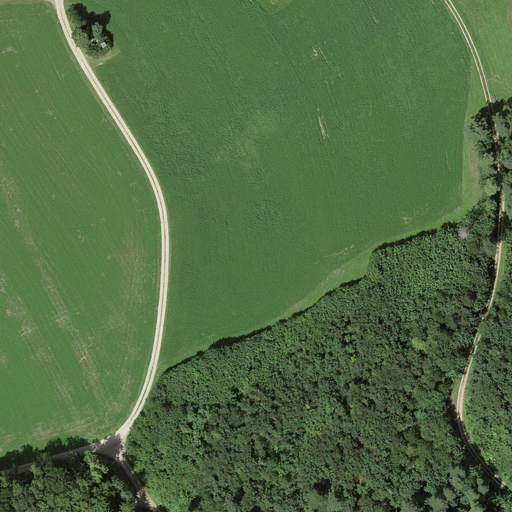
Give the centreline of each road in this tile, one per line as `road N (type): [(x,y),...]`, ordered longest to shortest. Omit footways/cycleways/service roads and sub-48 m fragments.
road 1 (track): [(0,477),(112,440),(132,416),(158,326),(161,210),(142,160),(65,30),(57,0)]
road 2 (track): [(511,493),(473,457),(457,426),(458,387),(495,269),(500,183),(477,63),(444,0)]
